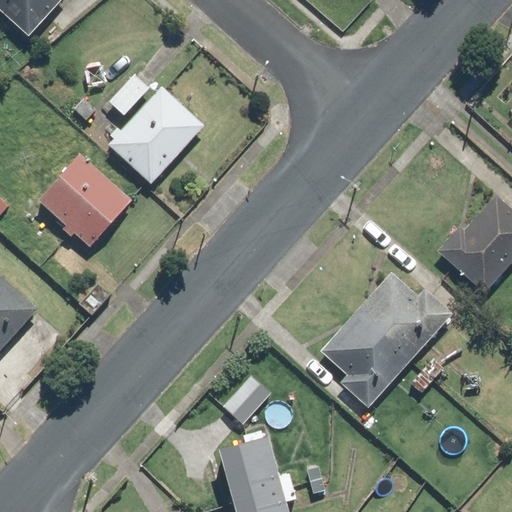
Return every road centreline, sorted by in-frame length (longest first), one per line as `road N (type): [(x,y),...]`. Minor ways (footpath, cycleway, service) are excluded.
road 1 (residential): [(362,120),(0,509)]
road 2 (residential): [(229,0),(362,120)]
road 3 (residential): [(471,0),(362,120)]
